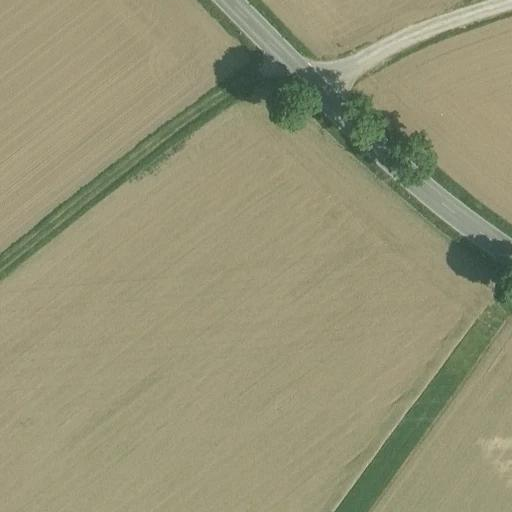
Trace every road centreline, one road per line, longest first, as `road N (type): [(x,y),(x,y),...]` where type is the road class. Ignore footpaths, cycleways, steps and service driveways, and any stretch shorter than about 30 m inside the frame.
road 1 (tertiary): [(511,254),(315,89)]
road 2 (unclassified): [(315,89),(422,33),(511,6)]
road 3 (tertiary): [(315,89),(227,0)]
